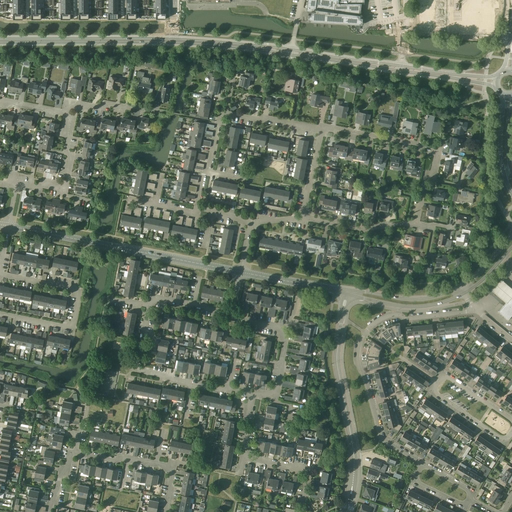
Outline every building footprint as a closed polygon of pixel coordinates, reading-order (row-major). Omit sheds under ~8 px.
[(248,0),(248,3),(277,11),(280,0),(248,0)] [(351,24),(362,25),(363,18),(360,18),(360,15),(362,4),(364,4),(364,0),(308,0),(307,11),(311,12),(311,15),(309,15),(308,21),(351,24)] [(367,0),(368,29),(402,29),(402,20),(401,0),(367,0)] [(447,0),(447,31),(464,31),(464,32),(492,32),(492,28),(492,17),(492,13),(492,12),(492,11),(492,10),(492,6),(494,6),(493,0),(447,0)] [(423,1),(423,28),(445,28),(445,1),(423,1)] [(145,67),(167,71),(168,65),(146,61),(145,67)] [(0,91),(3,92),(6,79),(9,80),(12,64),(5,63),(3,75),(0,76),(0,91)] [(150,82),(151,78),(143,77),(144,72),(138,71),(137,78),(140,79),(137,91),(148,94),(149,88),(151,88),(152,83),(150,82)] [(239,86),(248,87),(250,80),(253,81),(255,74),(245,72),(245,77),(241,76),(239,86)] [(17,92),(22,93),(23,87),(27,87),(29,78),(23,77),(22,83),(12,81),(10,90),(11,91),(13,92),(14,91),(17,92)] [(106,89),(116,90),(117,86),(122,87),(124,80),(118,79),(110,77),(109,81),(107,81),(106,89)] [(209,85),(219,87),(220,82),(218,81),(219,78),(210,77),(209,85)] [(71,92),(79,94),(80,89),(79,88),(79,85),(80,85),(81,81),(70,79),(69,87),(72,88),(71,92)] [(87,90),(94,92),(95,89),(102,90),(103,83),(89,80),(87,90)] [(292,91),(297,92),(299,81),(292,80),(292,82),(288,81),(287,87),(285,87),(285,91),(292,92),(292,91)] [(33,92),(41,94),(42,91),(45,92),(47,82),(43,81),(42,85),(38,84),(38,85),(30,83),(28,93),(33,93),(33,92)] [(166,102),(169,89),(169,88),(169,89),(164,88),(164,84),(164,85),(161,84),(162,84),(161,84),(155,98),(156,98),(156,96),(161,97),(161,101),(166,102)] [(212,94),(218,95),(218,92),(219,87),(209,85),(207,93),(212,94)] [(47,99),(54,100),(55,98),(59,99),(61,92),(56,91),(49,89),(47,99)] [(199,106),(210,108),(212,100),(204,98),(205,96),(201,95),(199,106)] [(310,105),(319,107),(320,101),(329,103),(330,98),(312,95),(310,105)] [(249,109),(253,110),(254,104),(259,105),(261,99),(255,98),(255,101),(251,101),(251,98),(247,97),(246,104),(250,105),(249,109)] [(269,110),(274,111),(274,107),(278,108),(280,100),(275,100),(275,102),(271,102),(271,98),(266,97),(265,103),(270,104),(269,110)] [(345,118),(348,107),(336,105),(335,110),(339,111),(337,116),(338,116),(338,115),(345,117),(345,118)] [(195,118),(205,120),(205,116),(208,117),(210,108),(199,106),(197,115),(196,114),(195,118)] [(393,118),(380,115),(378,124),(386,126),(386,127),(391,128),(392,123),(396,124),(399,111),(394,110),(393,118)] [(367,125),(369,115),(358,113),(357,117),(360,118),(359,124),(360,124),(360,123),(367,124),(367,125)] [(16,118),(15,124),(15,126),(21,127),(22,123),(25,124),(26,116),(20,114),(19,120),(16,120),(16,119),(16,118)] [(424,134),(431,135),(432,132),(439,133),(441,123),(433,122),(435,116),(428,115),(424,134)] [(7,116),(5,124),(8,125),(7,128),(14,130),(15,126),(15,124),(12,123),(13,117),(7,116)] [(26,116),(25,124),(28,125),(27,128),(34,129),(35,122),(34,123),(32,123),(33,117),(26,116)] [(138,123),(137,128),(143,130),(144,126),(147,127),(148,128),(149,129),(151,124),(150,122),(148,122),(149,119),(143,117),(141,123),(138,123)] [(97,130),(103,131),(104,128),(107,128),(109,120),(102,118),(101,125),(98,124),(97,128),(97,130)] [(117,130),(123,131),(124,127),(127,128),(129,120),(122,118),(121,124),(118,124),(117,128),(117,130)] [(84,128),(87,128),(89,120),(82,119),(81,125),(78,124),(77,130),(83,131),(84,128)] [(89,132),(96,134),(97,130),(97,128),(94,127),(95,121),(89,120),(87,128),(90,129),(89,132)] [(109,120),(107,128),(110,129),(110,132),(116,134),(117,130),(117,128),(114,127),(116,121),(109,120)] [(136,121),(129,120),(127,128),(130,129),(130,132),(136,133),(137,128),(134,127),(136,121)] [(455,133),(463,135),(464,131),(466,131),(467,123),(456,121),(454,129),(456,129),(455,133)] [(45,131),(48,132),(51,133),(52,130),(58,131),(59,124),(50,122),(50,126),(46,125),(45,131)] [(411,134),(415,135),(418,124),(413,123),(412,124),(404,122),(402,131),(411,132),(411,134)] [(231,127),(230,132),(239,134),(239,133),(242,134),(243,129),(241,129),(242,126),(235,125),(234,128),(231,127)] [(44,141),(52,143),(54,136),(48,135),(48,132),(45,131),(42,131),(41,137),(44,138),(44,141)] [(190,136),(189,140),(211,145),(211,142),(203,140),(202,141),(201,140),(202,138),(190,136)] [(299,140),(298,144),(308,146),(309,141),(305,141),(306,138),(299,137),(298,139),(299,140)] [(83,149),(91,150),(92,150),(93,144),(96,144),(97,141),(84,138),(83,142),(85,142),(83,149)] [(449,148),(460,150),(460,147),(463,147),(464,140),(451,138),(450,141),(452,142),(452,145),(450,145),(449,148)] [(38,150),(44,151),(45,148),(51,150),(52,143),(44,141),(43,144),(40,144),(38,150)] [(339,158),(339,156),(341,146),(335,145),(333,151),(330,150),(329,156),(339,158)] [(345,160),(349,161),(350,154),(347,153),(348,147),(341,146),(339,156),(345,157),(345,160)] [(182,153),(196,156),(197,156),(201,157),(201,154),(198,153),(198,154),(196,153),(197,151),(190,150),(190,148),(184,147),(184,149),(187,150),(186,154),(182,153)] [(91,150),(83,149),(82,155),(84,155),(84,158),(90,160),(90,159),(92,160),(94,150),(92,150),(91,150)] [(353,158),(359,160),(361,150),(354,149),(353,154),(350,154),(349,161),(352,161),(353,158)] [(364,164),(369,165),(370,158),(366,157),(367,151),(361,150),(359,160),(365,161),(364,164)] [(17,158),(18,153),(19,152),(14,151),(13,156),(7,154),(5,164),(12,166),(14,157),(17,158)] [(19,165),(26,166),(27,158),(21,156),(22,154),(18,153),(17,158),(17,161),(20,161),(19,165)] [(376,153),(373,166),(385,168),(386,161),(382,160),(383,154),(376,153)] [(45,167),(48,167),(49,160),(51,155),(46,154),(45,159),(46,160),(46,162),(40,161),(38,171),(44,172),(45,167)] [(393,170),(402,171),(403,164),(398,163),(399,158),(392,156),(390,166),(394,167),(393,170)] [(26,166),(33,168),(33,164),(37,165),(38,157),(35,157),(34,159),(27,158),(26,166)] [(80,168),(91,170),(91,166),(88,166),(89,162),(90,160),(84,158),(83,161),(81,161),(80,168)] [(445,172),(452,173),(454,163),(456,164),(456,166),(460,167),(462,161),(457,160),(451,159),(451,162),(446,161),(445,166),(446,166),(445,172)] [(50,173),(56,174),(56,172),(59,172),(61,162),(49,160),(48,167),(51,168),(50,173)] [(411,175),(416,176),(417,166),(415,166),(415,162),(408,160),(406,170),(412,171),(411,175)] [(466,174),(471,178),(478,170),(473,166),(474,165),(471,162),(467,168),(469,170),(466,174)] [(327,169),(326,176),(338,179),(336,178),(336,175),(339,175),(339,174),(341,174),(342,169),(334,167),(333,171),(327,169)] [(90,173),(91,170),(80,168),(78,174),(77,174),(76,177),(89,179),(89,176),(86,176),(87,172),(90,173)] [(330,188),(336,189),(337,185),(337,184),(338,179),(326,176),(325,183),(330,184),(330,188)] [(76,186),(87,188),(88,182),(89,179),(76,177),(75,180),(77,180),(76,186)] [(177,186),(196,190),(197,187),(187,185),(188,183),(176,181),(175,185),(177,186)] [(75,193),(85,195),(87,188),(76,186),(74,186),(73,189),(76,189),(75,193)] [(432,200),(438,201),(438,199),(443,200),(445,191),(437,190),(437,194),(434,193),(432,200)] [(175,199),(183,200),(183,197),(194,199),(195,196),(187,195),(187,196),(185,195),(186,193),(176,191),(175,199)] [(462,202),(472,204),(474,194),(467,192),(461,191),(461,195),(460,197),(453,196),(452,201),(462,203),(462,202)] [(31,209),(33,200),(33,198),(22,196),(20,202),(24,202),(23,206),(28,206),(27,209),(31,209)] [(322,209),(328,210),(330,200),(324,199),(324,196),(321,196),(320,202),(323,203),(322,209)] [(341,212),(348,214),(350,204),(347,203),(347,201),(344,200),(344,198),(341,197),(340,199),(339,206),(342,206),(341,212)] [(336,205),(339,206),(340,199),(334,198),(334,201),(330,200),(328,210),(335,211),(336,205)] [(36,210),(39,211),(41,200),(37,199),(37,201),(33,200),(31,209),(36,210)] [(48,213),(54,214),(57,200),(53,199),(53,203),(47,202),(45,209),(48,209),(48,213)] [(380,210),(388,211),(388,209),(392,210),(394,201),(382,199),(381,202),(380,210)] [(54,214),(60,215),(60,212),(64,212),(65,205),(59,204),(60,201),(57,200),(54,214)] [(364,212),(371,213),(372,208),(377,208),(378,202),(370,200),(370,203),(366,202),(364,212)] [(348,214),(354,215),(356,209),(359,209),(361,203),(356,202),(356,205),(350,204),(348,214)] [(427,215),(436,217),(437,212),(439,213),(440,207),(429,205),(427,215)] [(71,220),(76,221),(79,207),(75,206),(74,211),(69,210),(68,216),(72,217),(71,220)] [(76,221),(81,222),(82,219),(86,219),(87,213),(82,212),(83,208),(79,207),(76,221)] [(461,226),(467,227),(468,221),(466,221),(467,217),(457,215),(455,222),(461,223),(461,226)] [(456,244),(465,246),(466,245),(468,236),(469,235),(470,231),(463,230),(462,234),(461,234),(461,237),(460,237),(457,237),(456,241),(453,241),(453,242),(456,243),(456,244)] [(444,247),(450,248),(451,242),(445,241),(446,235),(440,233),(437,244),(444,245),(444,247)] [(413,249),(419,251),(422,238),(406,235),(404,245),(414,247),(413,249)] [(266,249),(267,248),(268,239),(264,239),(265,237),(261,237),(259,246),(262,247),(262,248),(266,249)] [(273,250),(274,249),(275,241),(271,240),(272,239),(268,238),(268,239),(267,248),(269,248),(269,249),(273,250)] [(319,251),(323,252),(325,246),(321,245),(322,241),(316,240),(310,239),(308,247),(320,249),(319,251)] [(280,252),(281,251),(280,251),(282,242),(278,241),(279,240),(275,240),(275,241),(274,249),(276,250),(276,251),(280,252)] [(287,253),(287,252),(289,244),(286,243),(286,242),(282,241),(282,242),(280,251),(281,251),(283,251),(283,252),(287,253)] [(354,257),(362,258),(364,249),(360,249),(361,243),(350,241),(348,251),(354,252),(354,257)] [(295,255),(295,254),(294,253),(296,245),(293,244),(293,243),(289,242),(289,244),(287,252),(290,253),(290,254),(295,255)] [(342,243),(334,242),(333,246),(328,245),(327,253),(324,253),(323,259),(326,260),(327,253),(332,254),(332,255),(336,256),(336,255),(339,256),(340,251),(341,251),(342,243)] [(297,255),(301,256),(303,246),(300,246),(300,245),(296,244),(296,245),(294,253),(295,254),(297,254),(297,255)] [(380,260),(384,261),(385,254),(382,253),(382,250),(376,249),(376,250),(368,249),(367,256),(374,257),(374,259),(380,260)] [(393,265),(407,268),(409,260),(402,259),(402,257),(395,255),(393,265)] [(436,267),(445,268),(446,263),(449,263),(450,258),(444,257),(444,260),(437,258),(436,267)] [(462,259),(455,257),(457,264),(458,266),(464,259),(462,259)] [(42,268),(48,270),(50,260),(43,259),(42,268)] [(129,266),(139,268),(140,261),(131,260),(129,266)] [(156,285),(158,275),(152,274),(150,283),(156,285)] [(168,287),(174,288),(176,279),(177,276),(171,275),(170,277),(168,287)] [(180,289),(186,291),(188,281),(182,280),(180,289)] [(503,281),(501,280),(492,291),(493,293),(498,297),(503,301),(505,303),(510,298),(511,295),(511,289),(507,285),(503,281)] [(208,298),(209,297),(210,289),(207,288),(207,287),(203,286),(201,296),(205,296),(204,298),(208,298)] [(216,300),(216,299),(217,290),(214,289),(214,288),(210,288),(210,289),(209,297),(212,298),(211,299),(216,300)] [(123,295),(133,297),(134,291),(125,289),(123,295)] [(219,300),(223,301),(224,292),(221,291),(221,290),(217,289),(217,290),(216,299),(219,299),(219,300)] [(250,304),(252,294),(245,293),(241,311),(245,312),(246,303),(250,304)] [(257,308),(260,296),(252,294),(250,304),(255,305),(253,314),(256,314),(257,308)] [(503,306),(498,312),(508,321),(511,315),(511,295),(510,298),(505,303),(503,306)] [(265,307),(267,297),(260,296),(257,308),(256,314),(259,315),(261,306),(265,307)] [(268,316),(271,317),(275,299),(267,297),(265,307),(270,307),(268,316)] [(271,317),(274,318),(276,309),(280,309),(282,300),(275,299),(271,317)] [(289,302),(282,300),(280,309),(280,310),(285,311),(284,313),(282,319),(286,320),(287,311),(290,311),(291,306),(288,305),(289,302)] [(162,327),(168,328),(170,319),(164,317),(164,319),(161,319),(160,326),(162,326),(162,327)] [(463,331),(466,333),(470,328),(466,325),(463,325),(463,321),(456,322),(457,332),(458,332),(463,331)] [(392,324),(396,336),(401,335),(399,322),(392,324)] [(304,332),(313,334),(315,326),(297,323),(297,326),(304,328),(304,332)] [(385,326),(391,338),(396,336),(392,324),(385,327),(385,326)] [(8,339),(9,333),(6,333),(7,327),(1,326),(0,333),(0,335),(6,337),(6,338),(8,339)] [(379,330),(379,331),(387,340),(391,337),(391,338),(385,326),(379,331),(379,330)] [(407,330),(407,335),(414,335),(413,327),(406,328),(406,330),(407,330)] [(477,340),(479,337),(484,331),(479,327),(474,333),(476,335),(474,338),(477,340)] [(373,336),(384,344),(384,343),(387,340),(379,331),(376,334),(375,333),(373,336)] [(438,332),(438,331),(435,331),(436,339),(439,339),(439,336),(445,335),(445,331),(438,332)] [(479,337),(484,341),(489,335),(484,331),(479,337)] [(295,335),(294,338),(312,341),(313,334),(304,332),(303,336),(295,335)] [(15,344),(17,335),(11,334),(9,333),(8,339),(7,345),(10,346),(10,343),(15,344)] [(484,341),(488,345),(493,339),(489,335),(484,341)] [(262,346),(270,348),(271,342),(267,341),(267,338),(260,336),(259,340),(263,340),(262,346)] [(226,345),(232,346),(234,338),(227,337),(227,341),(223,341),(222,348),(225,348),(226,345)] [(301,347),(312,349),(311,348),(312,341),(294,338),(294,341),(302,342),(301,347)] [(171,341),(160,339),(159,345),(168,347),(170,347),(171,341)] [(248,346),(249,343),(246,342),(246,341),(240,339),(238,348),(238,351),(247,353),(248,346)] [(485,349),(492,355),(496,349),(494,348),(499,343),(493,339),(488,345),(485,349)] [(370,343),(368,347),(380,351),(379,351),(382,347),(371,340),(369,343),(370,343)] [(501,358),(508,350),(503,346),(495,355),(500,360),(501,359),(501,358)] [(291,353),(310,356),(312,349),(301,347),(300,351),(292,349),(291,353)] [(366,354),(379,356),(378,356),(380,351),(368,347),(366,354)] [(412,359),(418,363),(424,354),(423,354),(428,347),(420,348),(414,357),(412,359)] [(508,361),(511,356),(511,353),(508,350),(501,358),(501,359),(503,360),(505,358),(508,361)] [(255,361),(262,363),(263,360),(268,361),(269,354),(260,353),(260,352),(257,352),(256,358),(255,361)] [(418,363),(423,366),(428,360),(429,358),(424,354),(418,363)] [(299,364),(309,366),(310,359),(293,355),(292,359),(300,360),(299,364)] [(449,366),(455,370),(459,363),(461,360),(456,356),(454,360),(454,359),(449,366)] [(433,363),(439,367),(438,367),(439,368),(441,364),(444,361),(441,359),(441,360),(437,357),(435,360),(433,363)] [(429,370),(433,363),(435,360),(433,359),(431,362),(428,360),(423,366),(429,370)] [(367,362),(368,369),(380,366),(379,361),(366,361),(366,362),(367,362)] [(431,372),(434,375),(437,371),(436,371),(438,367),(439,367),(433,363),(429,370),(431,372)] [(455,370),(460,373),(464,367),(459,363),(455,370)] [(290,370),(307,373),(309,366),(299,364),(298,368),(291,367),(290,370)] [(460,373),(465,377),(470,370),(469,370),(464,367),(460,373)] [(408,378),(412,372),(406,368),(405,370),(402,375),(408,378)] [(465,377),(471,380),(477,372),(471,368),(469,370),(470,370),(465,377)] [(297,379),(306,381),(307,373),(290,370),(289,373),(297,375),(297,379)] [(374,372),(376,379),(386,376),(386,373),(383,374),(382,370),(377,372),(377,371),(374,372)] [(259,384),(265,386),(265,384),(268,384),(270,377),(267,377),(267,376),(263,376),(264,372),(261,372),(261,375),(259,384)] [(408,378),(413,382),(417,375),(412,372),(408,378)] [(414,386),(417,387),(422,379),(417,375),(413,382),(416,384),(414,386)] [(376,379),(378,385),(386,383),(388,382),(386,376),(376,379)] [(475,383),(480,387),(486,379),(484,377),(483,379),(480,377),(475,383)] [(287,385),(305,388),(306,381),(297,379),(296,383),(288,381),(287,385)] [(420,389),(422,391),(426,385),(427,386),(429,383),(426,380),(425,381),(422,379),(417,387),(417,388),(418,386),(421,387),(420,389)] [(480,387),(486,391),(491,385),(487,382),(489,380),(486,379),(480,387)] [(386,383),(378,385),(380,391),(387,389),(386,383)] [(8,394),(10,385),(3,384),(1,395),(0,399),(0,401),(4,402),(5,394),(8,394)] [(294,394),(303,395),(305,388),(287,385),(287,388),(294,389),(294,394)] [(486,391),(492,395),(497,389),(498,387),(496,385),(495,387),(491,385),(486,391)] [(22,400),(24,400),(24,398),(27,398),(28,393),(31,393),(32,390),(31,389),(24,388),(22,400)] [(380,391),(381,397),(391,395),(390,392),(388,392),(387,389),(380,391)] [(497,389),(492,395),(498,399),(502,393),(497,389)] [(176,410),(178,410),(178,406),(181,405),(185,406),(186,399),(183,398),(185,392),(179,391),(177,400),(176,406),(176,410)] [(284,399),(302,403),(303,395),(294,394),(293,398),(285,396),(284,399)] [(502,402),(508,406),(511,399),(507,396),(502,402)] [(425,412),(431,403),(426,399),(420,408),(425,412)] [(230,412),(234,413),(236,403),(232,403),(233,401),(227,400),(225,409),(230,410),(230,412)] [(383,403),(384,409),(392,407),(394,406),(393,400),(383,403)] [(432,413),(436,407),(431,403),(425,412),(430,416),(432,413)] [(384,409),(386,415),(393,413),(392,407),(384,409)] [(433,417),(436,419),(441,410),(436,407),(432,413),(435,415),(433,417)] [(435,419),(441,423),(447,414),(441,410),(436,419),(435,419)] [(58,416),(58,417),(75,421),(78,421),(79,418),(72,417),(72,418),(70,417),(71,414),(62,412),(61,417),(58,416)] [(395,419),(394,416),(397,415),(396,412),(393,413),(386,415),(387,421),(395,419)] [(57,423),(68,425),(69,422),(71,422),(71,423),(74,424),(75,421),(58,417),(57,423)] [(452,427),(457,421),(451,417),(447,423),(452,427)] [(394,429),(398,432),(402,426),(399,424),(397,418),(395,419),(387,421),(389,427),(393,426),(394,429)] [(458,431),(463,425),(457,421),(452,427),(457,431),(458,431)] [(461,436),(463,437),(469,429),(463,425),(458,431),(462,434),(461,436)] [(463,437),(468,441),(474,432),(469,429),(463,437)] [(97,440),(99,432),(98,432),(95,432),(95,430),(92,430),(90,439),(94,439),(93,441),(97,441),(97,440)] [(48,439),(62,442),(64,436),(62,435),(62,433),(55,431),(55,434),(54,437),(52,437),(52,436),(48,436),(48,439)] [(104,443),(104,442),(106,434),(105,434),(102,433),(102,432),(99,431),(98,432),(99,432),(97,440),(101,441),(100,442),(104,443)] [(133,456),(135,456),(140,432),(134,431),(134,433),(133,436),(131,446),(135,446),(133,456)] [(111,444),(111,443),(113,435),(112,435),(109,434),(109,433),(106,432),(105,434),(106,434),(104,442),(107,442),(107,444),(111,444)] [(135,456),(137,457),(139,447),(142,448),(144,437),(145,433),(140,432),(135,456)] [(401,439),(406,442),(411,433),(410,435),(405,432),(401,439)] [(406,442),(412,445),(416,439),(413,437),(414,435),(411,433),(406,442)] [(115,445),(118,446),(120,437),(116,436),(116,435),(113,434),(112,435),(113,435),(111,443),(115,444),(115,445)] [(479,446),(484,439),(478,435),(474,442),(479,446)] [(422,440),(417,436),(416,439),(412,445),(417,449),(422,440)] [(46,450),(45,456),(54,457),(55,452),(55,449),(59,450),(59,447),(61,447),(62,442),(48,439),(47,441),(53,442),(52,446),(52,448),(46,447),(46,450)] [(303,450),(305,441),(298,439),(296,449),(303,450)] [(427,445),(428,443),(422,439),(422,440),(417,449),(423,452),(427,445)] [(485,449),(489,443),(484,439),(479,446),(478,448),(483,451),(485,449)] [(489,455),(490,453),(494,446),(489,443),(485,449),(483,451),(489,455)] [(281,455),(287,456),(289,444),(288,444),(287,447),(283,446),(281,455)] [(490,453),(495,456),(500,450),(494,446),(490,453)] [(431,448),(427,455),(433,458),(437,451),(431,448)] [(433,458),(439,462),(443,455),(442,455),(443,454),(443,452),(438,449),(437,451),(433,458)] [(439,462),(445,465),(451,456),(448,455),(447,457),(443,455),(439,462)] [(45,465),(47,465),(50,466),(50,463),(53,463),(54,457),(45,456),(43,462),(38,460),(38,463),(43,464),(45,464),(45,465)] [(445,465),(451,469),(455,462),(452,460),(453,458),(451,456),(445,465)] [(396,465),(398,460),(388,457),(386,462),(396,465)] [(370,466),(379,470),(379,468),(383,470),(384,467),(385,468),(387,464),(372,459),(370,466)] [(406,472),(408,464),(402,462),(400,470),(406,472)] [(37,466),(36,472),(45,473),(47,465),(45,465),(45,464),(43,464),(38,463),(37,466)] [(455,472),(461,475),(466,466),(461,463),(460,465),(459,465),(455,472)] [(84,473),(89,475),(91,465),(85,464),(85,466),(82,466),(81,473),(84,473)] [(245,481),(252,483),(254,473),(250,472),(251,465),(248,464),(245,481)] [(485,473),(487,475),(491,470),(488,468),(483,465),(481,467),(486,471),(485,473)] [(461,475),(466,478),(472,469),(466,466),(461,475)] [(252,483),(260,485),(263,467),(260,467),(258,474),(254,473),(252,483)] [(321,477),(331,479),(333,471),(315,468),(314,471),(322,473),(321,477)] [(376,477),(385,480),(386,479),(388,479),(389,476),(387,475),(381,473),(378,472),(369,469),(366,476),(375,479),(376,477)] [(466,478),(472,481),(476,475),(477,473),(472,469),(466,478)] [(264,488),(272,489),(274,479),(269,479),(271,471),(268,470),(264,488)] [(34,481),(41,482),(42,479),(44,479),(45,473),(36,472),(35,477),(34,481)] [(199,474),(185,472),(184,477),(193,479),(198,480),(198,477),(199,474)] [(272,489),(279,491),(283,473),(279,473),(278,480),(274,479),(272,489)] [(279,491),(286,492),(288,482),(284,482),(285,474),(283,473),(279,491)] [(0,474),(0,480),(6,481),(6,482),(8,482),(9,482),(10,480),(6,479),(7,476),(0,474)] [(497,482),(504,487),(507,482),(509,484),(510,482),(511,479),(504,474),(501,478),(500,477),(497,482)] [(157,485),(160,485),(161,478),(158,478),(159,476),(153,475),(151,484),(157,485)] [(476,475),(472,481),(477,485),(481,478),(476,475)] [(286,492),(294,494),(297,476),(294,476),(292,483),(288,482),(286,492)] [(312,483),(330,486),(331,479),(321,477),(320,481),(313,480),(312,483)] [(318,492),(328,494),(330,486),(312,483),(311,486),(319,487),(318,492)] [(376,495),(379,488),(371,485),(370,489),(366,487),(363,495),(364,496),(364,497),(366,497),(367,497),(371,498),(373,494),(376,495)] [(491,494),(499,500),(501,497),(500,496),(502,495),(500,494),(502,489),(495,485),(492,489),(493,490),(491,494)] [(30,490),(29,495),(37,497),(37,496),(42,497),(43,495),(38,494),(38,491),(39,489),(28,487),(28,489),(30,490)] [(411,501),(415,493),(409,490),(405,499),(411,501)] [(309,497),(327,501),(328,494),(318,492),(317,496),(310,494),(309,497)] [(412,500),(418,503),(421,496),(415,493),(411,501),(412,500)] [(492,504),(495,506),(496,503),(497,503),(499,500),(491,494),(488,498),(487,498),(485,500),(492,504)] [(28,498),(27,501),(36,503),(37,500),(42,501),(42,499),(37,498),(37,497),(29,495),(26,495),(26,497),(28,498)] [(418,503),(423,506),(427,499),(421,496),(418,503)] [(148,506),(157,508),(159,502),(155,501),(155,498),(150,497),(149,500),(148,506)] [(423,506),(429,508),(432,501),(427,499),(423,506)] [(397,508),(401,510),(405,502),(401,500),(397,508)] [(359,511),(369,511),(370,510),(374,511),(376,505),(370,502),(368,506),(362,504),(359,511)]
